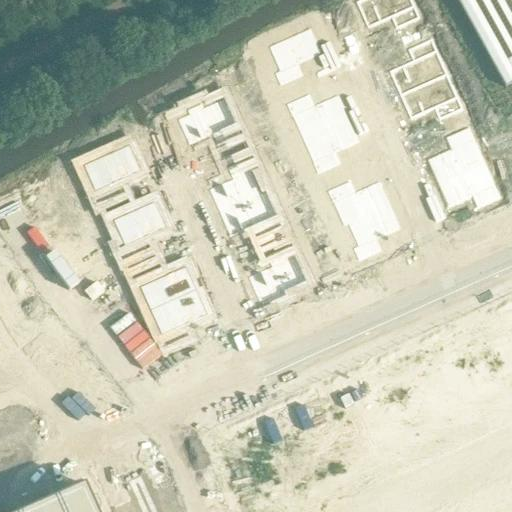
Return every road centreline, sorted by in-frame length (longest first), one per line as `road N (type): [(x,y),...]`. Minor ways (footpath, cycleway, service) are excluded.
road 1 (residential): [(320,29),(444,287)]
road 2 (residential): [(253,368),(96,434),(5,389)]
road 3 (residential): [(149,130),(253,368)]
road 4 (residential): [(444,287),(253,368)]
